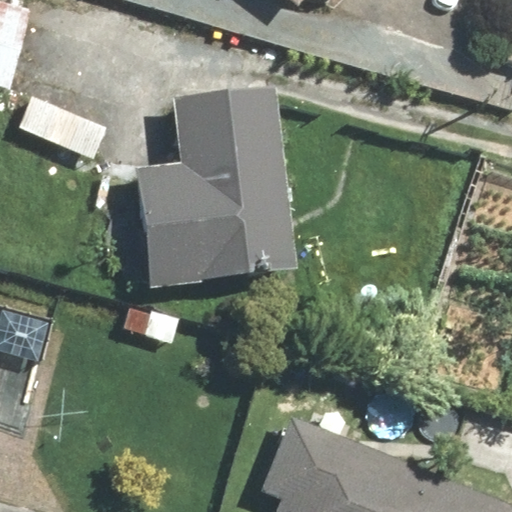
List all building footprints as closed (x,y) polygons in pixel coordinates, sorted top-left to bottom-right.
[(271,0),(284,10),(291,0),(271,0)] [(23,14),(0,8),(0,95),(4,97),(23,14)] [(165,168),(114,173),(127,292),(287,276),(268,91),(158,102),(165,168)] [(94,134),(7,107),(0,130),(0,141),(83,168),(94,134)] [(511,511),(511,510),(279,418),(249,493),(269,501),(265,511),(511,511)]
